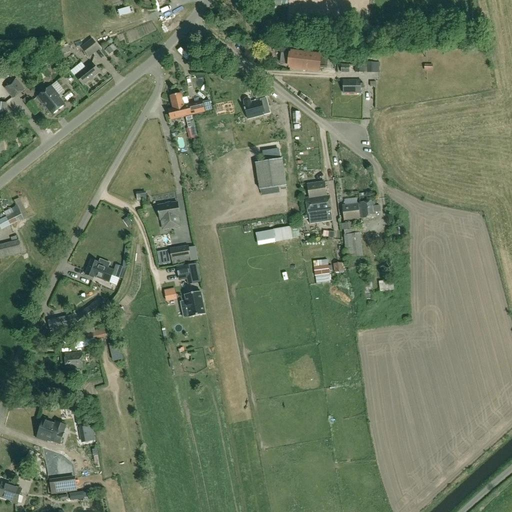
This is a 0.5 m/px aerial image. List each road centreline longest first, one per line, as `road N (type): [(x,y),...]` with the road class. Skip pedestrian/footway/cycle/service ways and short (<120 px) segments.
road 1 (unclassified): [(0,417),(50,283),(157,90),(152,60)]
road 2 (unclassified): [(370,160),(189,20)]
road 3 (tertiary): [(0,183),(152,60)]
